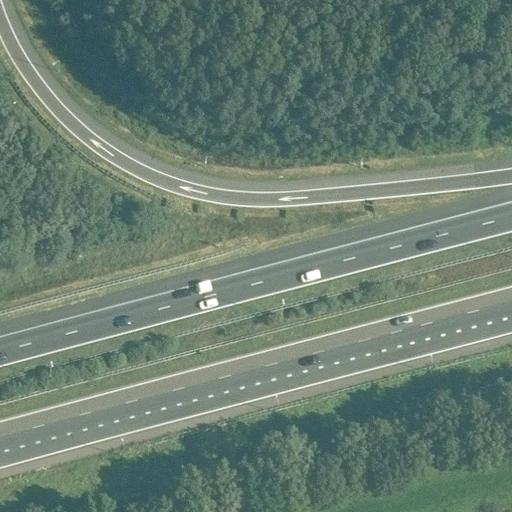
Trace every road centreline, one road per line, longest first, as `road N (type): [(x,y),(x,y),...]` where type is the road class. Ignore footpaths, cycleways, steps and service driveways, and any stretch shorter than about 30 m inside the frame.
road 1 (motorway): [(511,176),(272,201),(193,191),(97,144),(42,90),(0,16)]
road 2 (motorway): [(0,436),(511,302)]
road 3 (motorway): [(511,216),(0,347)]
road 4 (track): [(206,511),(511,432)]
